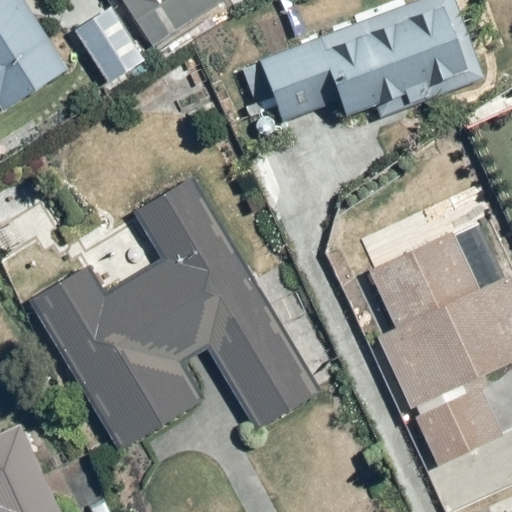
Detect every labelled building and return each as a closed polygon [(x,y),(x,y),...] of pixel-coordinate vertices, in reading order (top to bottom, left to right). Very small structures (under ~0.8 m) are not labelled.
[(0,0),(0,106),(2,109),(67,66),(23,0),(0,0)] [(145,58),(112,0),(109,0),(73,20),(106,80),(145,58)] [(121,0),(151,52),(234,0),(121,0)] [(455,0),(396,0),(248,56),(275,122),(333,100),(340,119),(374,106),(378,117),(485,77),(455,0)] [(88,264),(26,303),(120,450),(196,401),(172,364),(204,344),(258,428),(317,390),(307,375),(331,359),(264,255),(249,265),(190,174),(132,211),(159,253),(104,289),(88,264)] [(389,327),(375,332),(407,413),(415,410),(433,457),(499,431),(474,367),(511,352),(511,299),(480,219),(364,263),(389,327)] [(0,511),(66,511),(26,419),(0,430),(0,511)]
